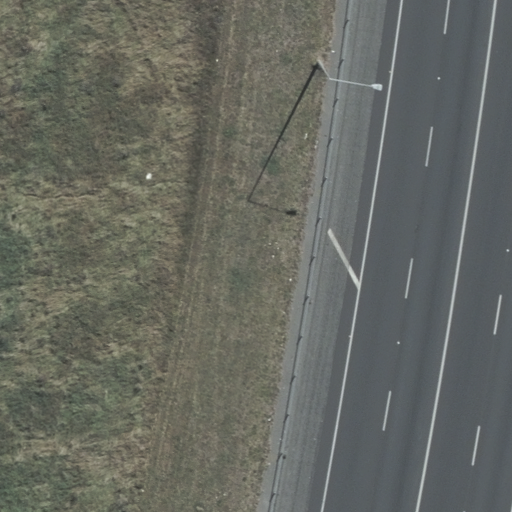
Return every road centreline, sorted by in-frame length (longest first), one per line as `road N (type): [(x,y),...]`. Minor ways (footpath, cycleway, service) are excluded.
road 1 (motorway): [(450,0),(366,511)]
road 2 (motorway): [(511,232),(465,511)]
